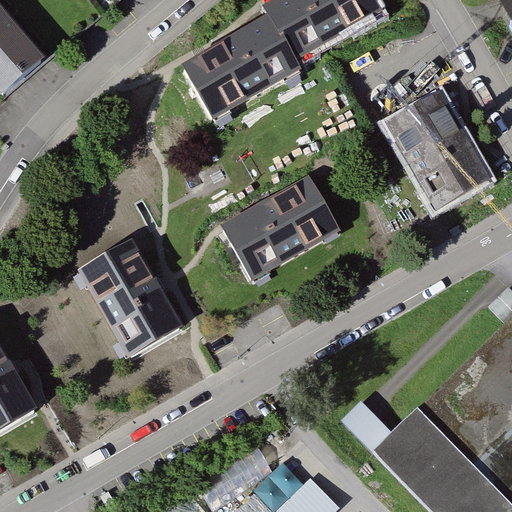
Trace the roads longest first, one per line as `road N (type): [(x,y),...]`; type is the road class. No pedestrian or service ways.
road 1 (residential): [(511,234),(27,511)]
road 2 (residential): [(0,185),(29,140),(185,0)]
road 3 (residential): [(441,0),(511,119)]
